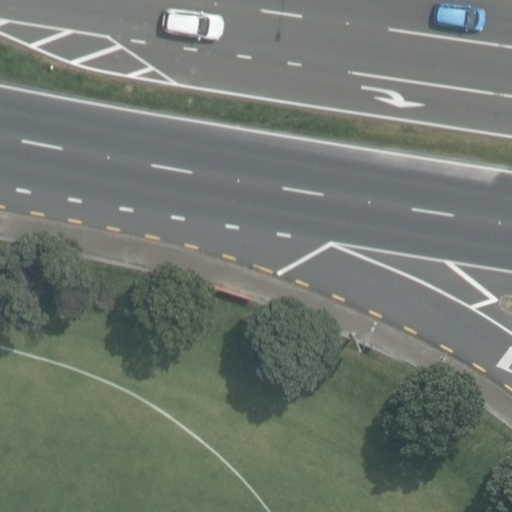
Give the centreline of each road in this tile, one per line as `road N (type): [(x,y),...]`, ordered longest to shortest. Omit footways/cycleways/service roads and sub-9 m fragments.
road 1 (trunk): [(70,0),(421,58)]
road 2 (trunk): [(511,362),(376,264),(237,179)]
road 3 (trunk): [(511,223),(237,179)]
road 4 (trunk): [(237,179),(0,127)]
